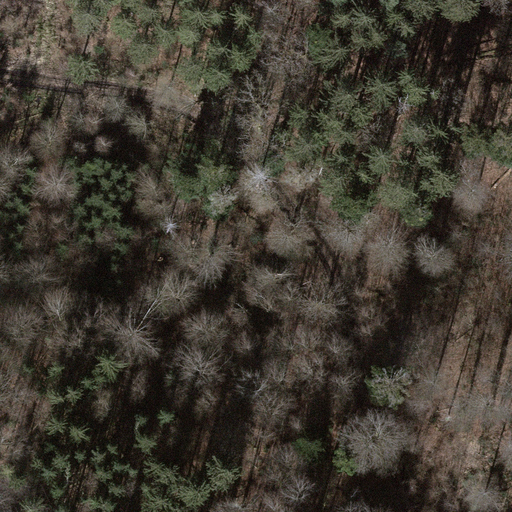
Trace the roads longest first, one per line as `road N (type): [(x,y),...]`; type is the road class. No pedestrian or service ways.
road 1 (track): [(0,72),(156,94),(208,115),(297,209),(346,294),(394,495),(405,511)]
road 2 (track): [(436,0),(428,26),(366,69),(208,115)]
